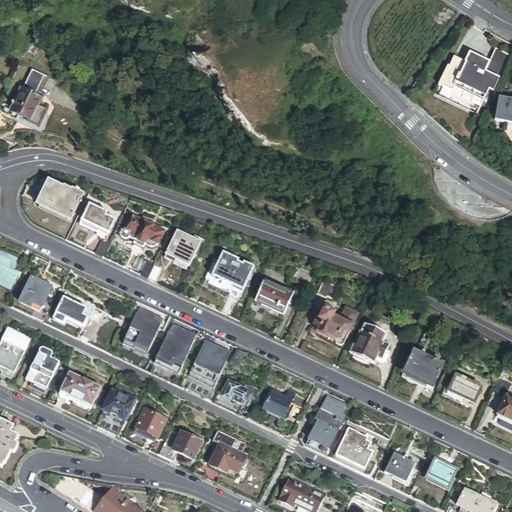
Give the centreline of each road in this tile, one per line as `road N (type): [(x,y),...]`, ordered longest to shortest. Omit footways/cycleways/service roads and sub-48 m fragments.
road 1 (residential): [(12,228),(511,463)]
road 2 (residential): [(10,175),(59,165),(367,270),(511,344)]
road 3 (residential): [(429,511),(0,308)]
road 4 (tertiary): [(511,195),(455,161),(363,72),(351,34),(363,0)]
road 5 (residential): [(146,466),(0,395)]
road 6 (residential): [(146,466),(46,458),(26,476),(37,498)]
